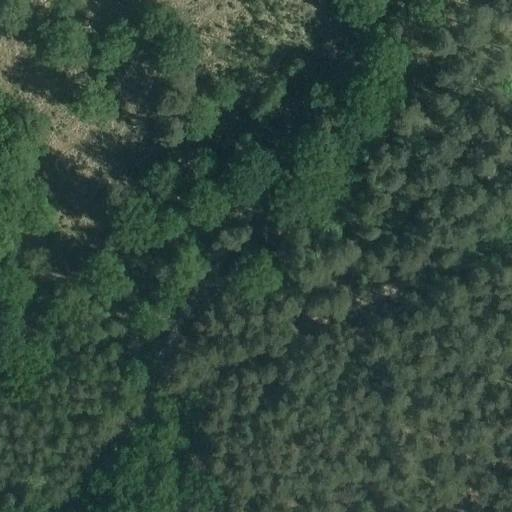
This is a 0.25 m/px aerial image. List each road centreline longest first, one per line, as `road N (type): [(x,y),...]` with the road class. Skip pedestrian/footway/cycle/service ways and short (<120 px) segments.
road 1 (track): [(511,236),(245,348),(148,400)]
road 2 (track): [(148,400),(117,426),(52,511)]
